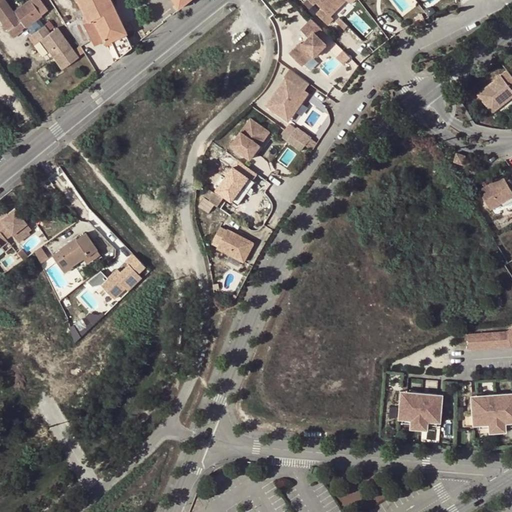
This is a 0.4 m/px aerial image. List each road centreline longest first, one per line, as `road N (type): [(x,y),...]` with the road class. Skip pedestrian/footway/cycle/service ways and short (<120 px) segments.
road 1 (residential): [(242,0),(269,39),(269,61),(204,139),(189,170),(186,208),(205,286),(195,363),(163,426)]
road 2 (unclassified): [(202,434),(266,285),(306,219),(351,159),(421,99)]
road 3 (residential): [(511,466),(256,446),(202,434)]
road 4 (residential): [(0,178),(222,0)]
road 5 (residential): [(391,62),(355,97),(269,227)]
road 6 (residential): [(391,62),(507,0)]
road 7 (residential): [(163,426),(73,511)]
